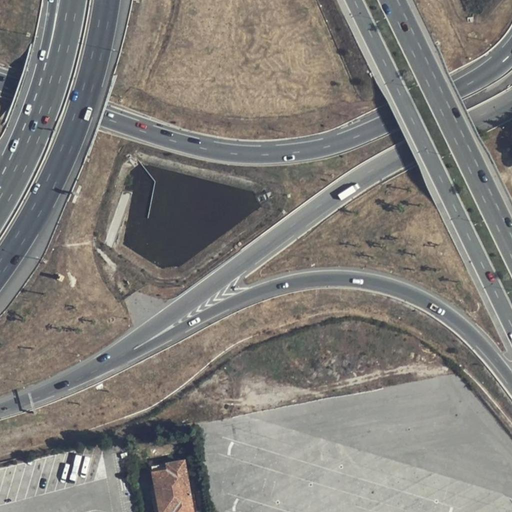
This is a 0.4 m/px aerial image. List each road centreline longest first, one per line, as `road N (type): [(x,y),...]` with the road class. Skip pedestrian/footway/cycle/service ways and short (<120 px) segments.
road 1 (motorway): [(511,52),(486,74),(355,135),(262,154),(199,148),(0,81)]
road 2 (motorway): [(119,354),(356,179),(511,99)]
road 3 (motorway): [(119,354),(258,292),(351,279),(440,309),(511,382)]
road 4 (primary): [(354,0),(511,328)]
road 5 (motorway): [(0,268),(67,146),(106,0)]
road 6 (primary): [(511,247),(391,0)]
road 7 (motorway): [(72,0),(59,65),(9,183)]
road 8 (motorway): [(53,0),(9,183)]
road 9 (unknown): [(208,465),(341,511)]
road 10 (motorway): [(0,407),(119,354)]
